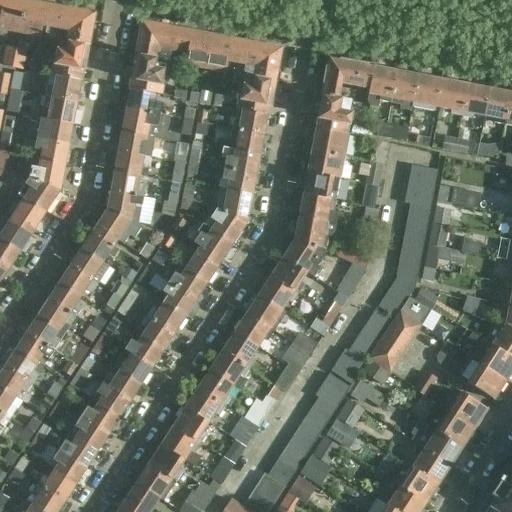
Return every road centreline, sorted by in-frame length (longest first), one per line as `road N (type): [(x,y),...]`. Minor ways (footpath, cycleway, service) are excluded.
road 1 (residential): [(89,511),(270,237),(311,0)]
road 2 (residential): [(125,0),(84,202),(0,330)]
